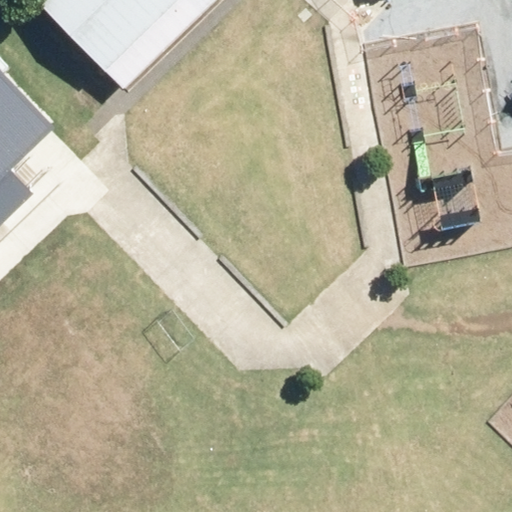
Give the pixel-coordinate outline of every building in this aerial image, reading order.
[(176,0),(35,0),(106,70),(176,0)] [(459,25),(347,43),(390,309),(502,291),(459,25)] [(0,61),(0,209),(38,173),(21,156),(57,120),(0,61)] [(284,431),(83,215),(0,292),(201,508),(284,431)] [(452,383),(376,311),(285,408),(361,480),(452,383)]
